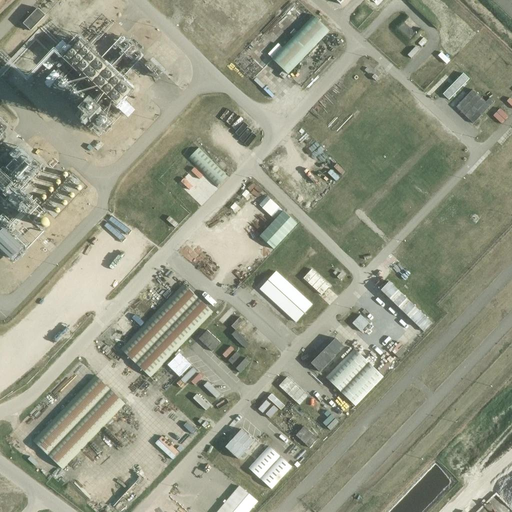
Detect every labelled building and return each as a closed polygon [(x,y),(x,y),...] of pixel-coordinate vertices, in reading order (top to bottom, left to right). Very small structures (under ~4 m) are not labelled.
[(195,10),(200,14),(207,4),(202,0),(195,10)] [(197,19),(219,44),(233,32),(211,7),(197,19)] [(45,16),(37,8),(23,24),(30,31),(45,16)] [(272,60),(288,75),(329,31),(313,16),(272,60)] [(421,47),(427,41),(423,38),(418,44),(421,47)] [(415,54),(421,48),(417,45),(412,51),(415,54)] [(259,84),(263,81),(255,73),(251,76),(259,84)] [(463,74),(443,94),(448,100),(468,79),(463,74)] [(471,124),(484,111),(471,99),(458,112),(471,124)] [(98,133),(87,148),(96,155),(107,140),(98,133)] [(188,159),(217,188),(227,177),(198,149),(188,159)] [(340,219),(358,201),(327,171),(309,189),(340,219)] [(283,211),(259,237),(273,250),(297,224),(283,211)] [(5,231),(26,252),(38,239),(17,219),(5,231)] [(149,226),(144,235),(153,241),(159,232),(149,226)] [(187,249),(195,253),(198,246),(190,242),(187,249)] [(167,265),(158,273),(172,287),(181,278),(167,265)] [(311,270),(303,279),(321,295),(329,286),(311,270)] [(296,322),(312,305),(276,272),(260,289),(296,322)] [(389,282),(380,291),(420,329),(423,332),(432,323),(389,282)] [(150,378),(213,312),(183,284),(145,323),(120,349),(150,378)] [(218,321),(231,307),(227,303),(213,317),(218,321)] [(223,325),(236,311),(232,307),(219,321),(223,325)] [(123,329),(130,322),(120,313),(114,320),(123,329)] [(360,313),(348,326),(356,335),(369,322),(360,313)] [(270,350),(273,346),(236,314),(225,327),(259,357),(267,348),(270,350)] [(212,352),(220,343),(207,330),(198,339),(212,352)] [(335,339),(310,363),(319,372),(344,347),(335,339)] [(355,406),(383,377),(378,372),(353,348),(325,378),(355,406)] [(232,365),(240,356),(236,352),(228,361),(232,365)] [(240,373),(250,363),(245,358),(235,369),(240,373)] [(184,384),(197,371),(193,367),(180,380),(184,384)] [(196,387),(205,378),(200,374),(192,382),(196,387)] [(125,404),(95,375),(32,441),(62,470),(125,404)] [(300,397),(305,392),(287,375),(278,386),(293,399),(297,394),(300,397)] [(216,398),(220,394),(207,382),(203,386),(216,398)] [(197,394),(193,398),(206,411),(210,406),(197,394)] [(331,426),(337,416),(327,410),(321,421),(331,426)] [(309,448),(317,439),(304,426),(295,435),(309,448)] [(254,442),(241,429),(225,447),(238,460),(254,442)] [(12,449),(20,453),(24,447),(16,443),(12,449)] [(268,446),(248,468),(271,489),(291,467),(268,446)] [(121,464),(94,491),(107,503),(120,491),(117,489),(131,474),(121,464)] [(249,511),(258,502),(239,486),(216,511),(249,511)]
